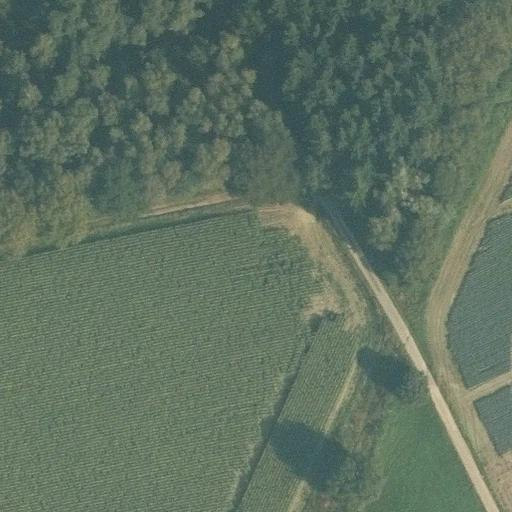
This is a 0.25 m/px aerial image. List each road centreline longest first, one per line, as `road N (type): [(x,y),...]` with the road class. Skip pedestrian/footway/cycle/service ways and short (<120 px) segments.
road 1 (track): [(312,186),(412,355),(491,511)]
road 2 (track): [(312,186),(0,247)]
road 3 (track): [(209,0),(312,186)]
